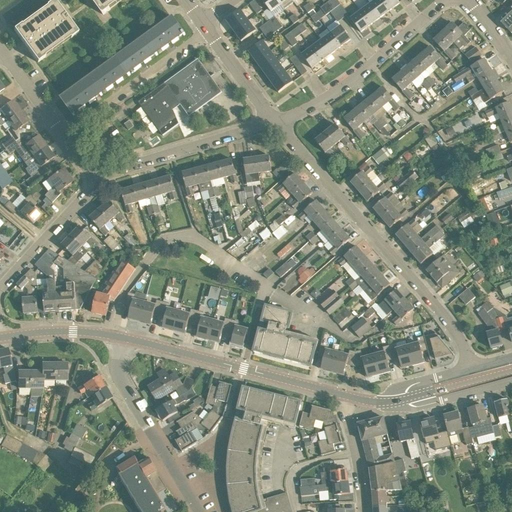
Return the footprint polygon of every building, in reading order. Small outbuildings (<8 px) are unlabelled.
[(91,0),(103,16),(110,10),(110,9),(122,0),(91,0)] [(281,6),(276,0),(261,0),(271,13),(281,6)] [(348,15),(336,0),(332,0),(330,1),(335,9),(343,19),(348,15)] [(380,18),(390,11),(381,0),(375,0),(370,4),(380,18)] [(381,0),(390,11),(400,4),(396,0),(381,0)] [(22,26),(21,25),(14,30),(37,63),(45,58),(44,57),(70,38),(71,39),(78,34),(54,1),(47,6),(47,7),(22,26)] [(262,11),(255,1),(249,5),(257,15),(262,11)] [(326,16),(330,13),(338,23),(343,19),(335,9),(330,1),(325,5),(320,9),(326,16)] [(309,4),(304,8),(308,14),(313,10),(309,4)] [(360,12),(370,26),(380,18),(370,4),(360,12)] [(511,7),(511,9),(511,13),(502,24),(511,34),(511,33),(511,7)] [(226,21),(234,32),(248,21),(241,11),(226,21)] [(360,33),(370,26),(360,12),(350,19),(360,33)] [(321,20),(316,14),(311,18),(315,24),(321,20)] [(299,21),(295,15),(289,18),(294,25),(299,21)] [(277,32),(282,28),(275,17),(269,22),(273,27),(277,32)] [(185,35),(181,30),(173,18),(145,38),(157,55),(185,35)] [(241,42),(256,32),(248,21),(234,32),(241,42)] [(259,29),(263,34),(273,27),(269,22),(259,29)] [(470,43),(464,37),(471,30),(464,23),(457,29),(452,24),(443,33),(454,44),(460,50),(463,47),(465,49),(470,43)] [(307,31),(302,25),(302,24),(297,28),(301,35),(307,31)] [(341,47),(351,40),(341,26),(331,34),(341,47)] [(263,34),(267,39),(277,32),(273,27),(263,34)] [(293,47),(298,44),(298,43),(295,39),(301,35),(297,28),(291,33),(285,37),(293,47)] [(434,42),(444,53),(451,60),(456,56),(449,49),(454,44),(443,33),(434,42)] [(321,41),(331,55),(341,47),(331,34),(321,41)] [(145,38),(117,59),(129,76),(157,55),(145,38)] [(248,52),(256,62),(271,52),(263,41),(248,52)] [(284,51),(289,48),(285,41),(279,45),(284,51)] [(311,48),(321,62),(331,55),(321,41),(311,48)] [(441,59),(430,47),(421,56),(431,67),(436,63),(443,71),(448,67),(441,59)] [(301,55),(312,69),(321,62),(311,48),(301,55)] [(476,48),(464,55),(472,63),(482,57),(476,48)] [(271,52),(256,62),(264,73),(278,62),(271,52)] [(295,56),(290,60),(294,66),(300,62),(295,56)] [(431,67),(421,56),(411,64),(422,76),(431,67)] [(129,76),(117,59),(89,79),(101,96),(129,76)] [(484,60),(470,68),(453,78),(456,83),(465,78),(469,84),(477,79),(491,71),(484,60)] [(198,61),(187,68),(165,84),(166,85),(163,88),(162,86),(138,103),(148,117),(146,118),(151,124),(153,123),(162,136),(179,125),(173,111),(180,105),(189,117),(221,93),(198,61)] [(278,62),(264,73),(271,83),(286,72),(278,62)] [(300,62),(294,66),(302,76),(307,73),(300,62)] [(422,76),(411,64),(402,72),(412,84),(422,76)] [(491,71),(477,79),(484,90),(497,81),(491,71)] [(271,83),(279,93),(293,83),(286,72),(271,83)] [(412,84),(402,72),(392,81),(402,92),(409,101),(414,97),(407,89),(412,84)] [(426,81),(432,87),(436,84),(430,77),(426,81)] [(89,79),(62,98),(61,99),(74,116),(101,96),(89,79)] [(422,84),(425,89),(427,90),(432,87),(426,81),(422,84)] [(504,92),(497,81),(484,90),(478,93),(471,97),(473,102),(481,97),(485,104),(504,92)] [(453,93),(448,87),(443,92),(447,98),(453,93)] [(388,104),(395,112),(396,113),(396,112),(400,109),(393,100),(383,88),(373,96),(383,108),(388,104)] [(468,93),(471,97),(478,93),(475,88),(468,93)] [(383,108),(373,96),(363,104),(373,116),(383,108)] [(0,111),(0,110),(0,125),(1,127),(7,122),(21,112),(13,102),(0,111)] [(500,121),(511,115),(511,108),(509,103),(495,109),(485,113),(487,118),(497,114),(500,121)] [(373,116),(363,104),(354,112),(364,124),(373,116)] [(28,123),(21,112),(7,122),(11,127),(6,130),(11,138),(1,145),(5,150),(24,137),(19,130),(28,123)] [(344,120),(361,141),(365,137),(359,128),(364,124),(354,112),(344,120)] [(511,115),(500,121),(505,132),(511,129),(511,115)] [(381,117),(377,121),(383,128),(387,124),(381,117)] [(126,127),(127,129),(128,130),(132,127),(133,127),(134,127),(130,121),(129,120),(124,124),(126,127)] [(398,124),(401,129),(406,125),(403,120),(398,124)] [(383,128),(377,121),(373,124),(379,131),(383,128)] [(346,147),(350,144),(335,125),(325,133),(335,146),(341,141),(346,147)] [(448,136),(455,133),(452,127),(445,131),(448,136)] [(425,138),(426,138),(431,135),(428,129),(425,129),(422,137),(425,138)] [(508,139),(510,144),(511,143),(511,129),(505,132),(499,135),(491,138),(493,143),(501,139),(502,141),(508,139)] [(489,133),(491,138),(499,135),(497,130),(489,133)] [(315,141),(330,160),(334,156),(329,151),(335,146),(325,133),(315,141)] [(39,137),(29,144),(24,137),(5,150),(9,155),(19,148),(24,155),(29,152),(33,157),(46,147),(39,137)] [(501,152),(498,146),(486,150),(488,157),(490,156),(501,152)] [(41,168),(40,168),(54,158),(46,147),(33,157),(36,161),(25,170),(31,177),(25,181),(29,186),(41,178),(36,171),(41,168)] [(384,149),(373,157),(379,164),(390,156),(384,149)] [(445,154),(440,149),(435,153),(440,158),(445,154)] [(501,152),(490,156),(493,162),(503,159),(501,152)] [(271,173),(269,157),(256,158),(259,174),(271,173)] [(244,160),(247,188),(260,186),(259,174),(256,158),(244,160)] [(232,160),(219,164),(223,179),(230,202),(233,201),(231,192),(230,192),(226,179),(230,177),(232,185),(238,183),(232,160)] [(451,163),(452,166),(453,169),(459,167),(456,161),(451,163)] [(219,164),(207,167),(211,183),(223,179),(219,164)] [(207,167),(195,170),(199,186),(211,183),(207,167)] [(377,177),(369,167),(351,183),(359,193),(377,177)] [(283,176),(277,169),(273,173),(278,180),(283,176)] [(199,186),(195,170),(182,174),(188,197),(194,195),(192,188),(199,186)] [(58,192),(72,182),(64,171),(58,176),(57,175),(48,181),(53,187),(42,199),(49,206),(61,195),(58,192)] [(412,171),(402,179),(396,184),(402,191),(418,178),(412,171)] [(0,183),(9,177),(5,172),(0,175),(0,183)] [(295,175),(277,190),(281,194),(287,189),(291,195),(303,184),(295,175)] [(0,186),(2,190),(13,183),(9,177),(0,183),(0,186)] [(177,200),(170,177),(158,181),(163,196),(169,194),(171,202),(177,200)] [(377,177),(359,193),(368,202),(386,187),(382,182),(377,177)] [(499,184),(501,191),(511,187),(509,180),(499,184)] [(23,190),(29,186),(25,181),(20,185),(23,190)] [(163,196),(158,181),(146,184),(150,200),(152,206),(155,214),(160,213),(155,198),(163,196)] [(138,203),(144,202),(150,200),(146,184),(133,188),(138,203)] [(290,205),(294,209),(312,194),(303,184),(291,195),(296,200),(290,205)] [(250,198),(253,198),(254,198),(252,187),(244,188),(246,199),(250,198)] [(511,187),(496,193),(497,195),(498,199),(499,200),(511,195),(511,187)] [(121,191),(128,214),(133,213),(131,205),(138,203),(133,188),(121,191)] [(240,206),(243,205),(247,205),(246,200),(244,192),(238,193),(240,204),(240,206)] [(373,209),(382,219),(394,208),(400,203),(392,193),(373,209)] [(272,198),(268,194),(259,201),(263,206),(272,198)] [(41,215),(33,207),(37,204),(28,196),(25,199),(16,209),(18,210),(33,224),(41,215)] [(0,202),(4,206),(9,202),(4,197),(0,202)] [(213,211),(215,211),(218,210),(215,198),(210,199),(213,211)] [(469,210),(475,206),(470,198),(464,201),(469,210)] [(477,201),(480,208),(487,205),(484,199),(477,201)] [(121,224),(125,220),(109,201),(99,210),(110,222),(115,218),(121,224)] [(316,201),(298,217),(302,222),(305,219),(309,225),(313,222),(325,211),(316,201)] [(16,209),(9,202),(4,206),(14,215),(18,210),(16,209)] [(390,229),(408,213),(405,209),(406,208),(401,202),(400,203),(394,208),(382,219),(390,229)] [(155,214),(152,206),(146,208),(149,216),(155,214)] [(471,209),(462,214),(457,218),(461,224),(466,220),(475,215),(471,209)] [(89,219),(105,237),(110,233),(104,227),(110,222),(99,210),(89,219)] [(427,210),(422,214),(426,219),(431,215),(427,210)] [(333,221),(325,211),(313,222),(321,231),(333,221)] [(486,216),(489,225),(498,222),(495,213),(486,216)] [(161,215),(155,217),(158,226),(164,224),(161,215)] [(283,215),(275,222),(272,225),(276,229),(279,226),(286,220),(283,215)] [(446,225),(453,219),(449,215),(442,221),(446,225)] [(423,230),(414,219),(396,235),(405,246),(417,235),(423,230)] [(256,221),(248,228),(252,232),(253,231),(260,226),(256,221)] [(342,230),(333,221),(321,231),(329,241),(342,230)] [(413,255),(441,231),(442,230),(438,225),(421,240),(417,235),(405,246),(413,255)] [(282,226),(280,227),(274,233),(273,234),(278,240),(287,232),(282,226)] [(80,227),(71,236),(82,248),(87,243),(93,248),(96,243),(80,227)] [(264,241),(271,235),(267,228),(259,235),(264,241)] [(350,240),(342,230),(329,241),(334,247),(328,252),(332,256),(350,240)] [(413,255),(421,265),(433,254),(429,249),(445,236),(441,231),(413,255)] [(315,237),(312,232),(306,237),(309,242),(315,237)] [(129,234),(124,238),(132,248),(132,249),(137,244),(129,234)] [(61,246),(73,257),(79,262),(88,253),(82,248),(71,236),(61,246)] [(109,236),(103,242),(112,251),(118,245),(109,236)] [(319,241),(315,237),(309,242),(313,246),(319,241)] [(239,248),(245,243),(242,239),(235,244),(239,248)] [(501,245),(499,239),(490,242),(492,247),(501,245)] [(457,252),(463,247),(460,243),(454,249),(457,252)] [(277,255),(280,258),(292,248),(289,244),(277,255)] [(356,247),(338,263),(342,267),(348,262),(352,267),(365,257),(356,247)] [(54,264),(60,257),(49,250),(40,260),(50,269),(54,264)] [(444,255),(426,270),(437,283),(442,279),(447,284),(459,273),(444,255)] [(56,288),(58,312),(80,310),(96,280),(85,272),(75,266),(68,262),(67,262),(60,257),(54,264),(64,270),(64,287),(56,288)] [(373,266),(365,257),(352,267),(361,277),(373,266)] [(44,313),(58,312),(56,288),(55,280),(54,272),(50,269),(40,260),(35,265),(47,276),(47,286),(36,287),(37,297),(37,304),(42,303),(43,308),(44,313)] [(293,260),(288,264),(291,268),(296,264),(293,260)] [(92,313),(105,317),(106,317),(110,301),(114,302),(126,284),(135,270),(122,261),(106,285),(108,286),(106,290),(104,296),(97,294),(95,301),(89,299),(83,310),(92,312),(92,313)] [(96,261),(85,272),(96,280),(103,268),(96,261)] [(286,263),(275,273),(280,278),(292,268),(291,268),(288,264),(286,263)] [(364,292),(381,276),(373,266),(361,277),(355,282),(349,287),(353,292),(359,286),(364,292)] [(267,280),(273,274),(269,269),(263,275),(267,280)] [(299,277),(300,279),(304,283),(313,275),(309,270),(308,269),(307,270),(300,276),(299,277)] [(26,314),(27,316),(30,315),(31,314),(38,313),(37,304),(37,297),(36,287),(36,274),(31,270),(17,285),(22,290),(25,287),(28,290),(29,298),(22,298),(24,314),(26,314)] [(473,278),(477,283),(486,276),(482,271),(473,278)] [(390,286),(381,276),(364,292),(372,302),(378,296),(390,286)] [(349,287),(355,282),(352,278),(346,283),(349,287)] [(503,296),(511,293),(511,281),(500,287),(503,296)] [(311,294),(316,299),(321,295),(316,289),(311,294)] [(397,290),(379,306),(387,316),(393,311),(405,300),(397,290)] [(466,306),(475,298),(468,290),(460,297),(466,306)] [(339,297),(333,291),(319,303),(324,309),(339,297)] [(128,320),(139,323),(144,304),(134,301),(135,296),(128,294),(125,308),(131,309),(128,320)] [(330,316),(344,303),(339,297),(324,309),(330,316)] [(396,326),(414,310),(405,300),(393,311),(398,316),(392,322),(396,326)] [(144,304),(139,323),(151,326),(153,315),(159,317),(163,303),(156,301),(155,307),(144,304)] [(492,350),(498,348),(497,347),(502,346),(499,331),(497,327),(487,314),(493,309),(488,301),(481,306),(484,310),(479,314),(491,330),(491,332),(486,333),(490,349),(492,349),(492,350)] [(162,329),(174,332),(179,313),(168,310),(169,305),(163,303),(159,317),(165,318),(162,329)] [(259,331),(253,353),(311,368),(317,346),(285,338),(287,329),(289,329),(293,314),(265,307),(261,322),(260,323),(266,324),(264,332),(259,330),(258,331),(259,331)] [(352,315),(345,308),(333,319),(338,325),(348,317),(349,319),(352,315)] [(371,308),(364,314),(368,319),(375,313),(371,308)] [(497,327),(499,331),(506,329),(503,318),(501,318),(493,309),(487,314),(497,327)] [(185,335),(188,324),(193,326),(197,312),(191,310),(189,316),(179,313),(174,332),(185,335)] [(196,338),(208,341),(213,322),(202,319),(204,314),(197,312),(193,326),(199,327),(196,338)] [(360,339),(372,329),(363,318),(351,328),(360,339)] [(208,341),(219,344),(222,333),(228,335),(231,321),(225,319),(223,325),(213,322),(208,341)] [(231,347),(242,350),(248,331),(237,328),(238,323),(231,321),(228,335),(234,336),(231,347)] [(436,360),(449,357),(454,355),(436,334),(431,336),(425,337),(429,351),(430,357),(435,356),(436,360)] [(409,347),(414,366),(425,363),(422,352),(429,351),(425,337),(419,339),(420,344),(409,347)] [(321,370),(332,373),(337,354),(327,351),(328,346),(321,344),(317,358),(324,359),(321,370)] [(401,369),(414,366),(409,347),(397,350),(396,344),(389,346),(393,360),(399,359),(401,369)] [(373,356),(379,375),(390,372),(387,362),(393,360),(389,346),(382,347),(384,353),(373,356)] [(0,351),(0,369),(3,369),(4,375),(3,375),(5,385),(10,383),(14,382),(15,382),(8,350),(0,351)] [(344,376),(346,365),(355,368),(355,353),(349,351),(348,357),(337,354),(332,373),(344,376)] [(367,378),(379,375),(373,356),(363,359),(361,351),(355,353),(355,368),(364,365),(367,378)] [(54,382),(55,364),(42,364),(42,372),(42,377),(44,377),(43,382),(54,382)] [(55,364),(54,382),(54,386),(67,386),(67,364),(55,364)] [(148,387),(157,401),(176,389),(180,397),(183,396),(190,391),(196,382),(186,378),(183,386),(175,372),(168,376),(165,370),(158,374),(161,380),(148,387)] [(18,372),(18,396),(30,396),(30,372),(18,372)] [(42,377),(42,372),(30,372),(30,396),(30,397),(42,397),(42,390),(43,390),(43,382),(44,377),(42,377)] [(98,377),(77,389),(81,395),(84,393),(87,399),(90,397),(105,388),(98,377)] [(233,386),(219,382),(219,383),(220,383),(218,389),(212,387),(212,386),(211,386),(206,404),(207,405),(207,404),(214,406),(216,400),(227,403),(227,404),(228,404),(233,386)] [(87,406),(91,411),(112,399),(105,388),(90,397),(93,402),(87,406)] [(292,511),(287,494),(281,496),(279,496),(279,497),(260,503),(258,497),(256,483),(256,469),(257,455),(260,442),(264,424),(262,423),(264,417),(290,424),(289,429),(295,430),(302,403),(244,388),(239,408),(247,411),(245,419),(237,416),(232,435),(230,446),(228,457),(228,468),(228,485),(231,502),(233,511),(292,511)] [(161,420),(162,421),(163,422),(167,420),(170,424),(181,418),(175,407),(186,401),(183,396),(180,397),(174,401),(157,411),(160,416),(159,418),(161,420)] [(189,407),(192,411),(206,402),(200,397),(193,401),(194,404),(189,407)] [(495,403),(498,419),(507,416),(511,435),(511,434),(511,406),(511,405),(509,406),(507,400),(495,403)] [(331,411),(312,406),(312,407),(313,407),(310,415),(304,414),(304,413),(303,413),(299,427),(300,428),(300,427),(313,430),(316,421),(324,423),(325,429),(325,432),(338,428),(337,425),(336,425),(333,413),(331,412),(331,411)] [(483,406),(468,410),(473,426),(474,428),(469,429),(472,439),(476,438),(476,439),(494,434),(492,427),(492,423),(491,418),(487,420),(483,406)] [(217,414),(212,411),(204,421),(194,413),(194,412),(187,417),(177,423),(178,423),(181,429),(191,423),(196,430),(198,429),(202,426),(207,430),(211,433),(211,434),(223,418),(222,418),(217,414)] [(447,431),(449,438),(451,445),(459,443),(456,432),(462,430),(463,430),(462,429),(458,413),(444,417),(447,431)] [(403,491),(398,474),(395,463),(395,462),(393,454),(384,456),(381,444),(384,443),(382,437),(388,436),(383,418),(358,425),(370,470),(372,492),(386,491),(403,491)] [(447,431),(438,434),(434,419),(420,423),(424,439),(432,437),(436,451),(451,447),(451,445),(449,438),(447,431)] [(196,430),(191,423),(181,429),(176,432),(177,433),(177,432),(181,438),(176,441),(175,441),(182,453),(198,443),(198,442),(197,443),(192,433),(196,430)] [(414,440),(410,423),(397,425),(401,443),(407,442),(411,459),(420,457),(415,440),(414,440)] [(80,439),(82,440),(87,430),(76,424),(71,434),(80,439)] [(498,425),(492,427),(494,434),(494,438),(501,437),(498,425)] [(469,427),(462,429),(463,430),(462,430),(466,446),(473,444),(472,439),(469,429),(469,427)] [(338,428),(325,432),(328,440),(318,443),(322,456),(321,456),(322,457),(336,452),(335,452),(333,445),(341,443),(341,444),(342,443),(338,428)] [(54,443),(56,435),(49,434),(47,442),(54,443)] [(80,439),(71,434),(63,449),(72,453),(76,446),(80,439)] [(1,446),(6,449),(12,438),(7,435),(1,446)] [(12,438),(6,449),(11,452),(17,440),(12,438)] [(309,438),(303,440),(306,448),(312,446),(309,438)] [(11,452),(16,455),(22,443),(17,440),(11,452)] [(16,455),(21,457),(27,446),(22,443),(16,455)] [(21,457),(26,460),(32,449),(27,446),(21,457)] [(95,456),(76,446),(72,453),(70,457),(71,457),(90,467),(95,456)] [(26,460),(31,463),(38,451),(32,449),(26,460)] [(31,463),(37,466),(45,456),(38,451),(31,463)] [(71,457),(68,462),(83,470),(86,472),(90,467),(71,457)] [(145,478),(153,473),(153,472),(146,459),(137,464),(133,458),(116,468),(119,474),(117,476),(139,511),(162,511),(164,511),(145,478)] [(403,460),(395,462),(395,463),(398,474),(403,491),(408,489),(404,473),(406,472),(403,460)] [(347,470),(335,471),(335,468),(324,469),(326,485),(327,485),(332,484),(348,482),(347,470)] [(315,479),(301,480),(302,488),(303,487),(315,486),(315,479)] [(350,494),(348,482),(332,484),(327,485),(328,491),(327,491),(328,497),(329,496),(329,501),(339,500),(339,496),(350,494)] [(320,493),(319,486),(315,486),(303,487),(302,488),(300,488),(301,497),(310,496),(310,493),(320,493)] [(372,492),(373,508),(388,507),(388,504),(389,504),(389,498),(387,498),(386,491),(372,492)] [(84,493),(74,499),(78,506),(88,500),(84,493)]
